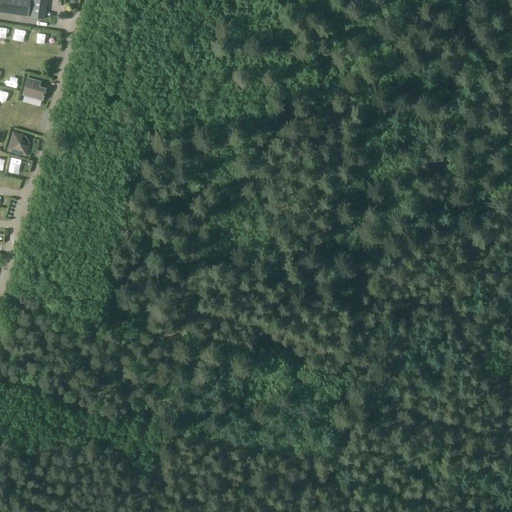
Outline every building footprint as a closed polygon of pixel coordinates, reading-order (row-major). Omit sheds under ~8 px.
[(0,0),(0,11),(27,16),(29,0),(0,0)] [(45,0),(33,0),(31,16),(43,18),(45,0)] [(22,46),(24,36),(14,34),(12,44),(22,46)] [(22,95),(42,101),(46,88),(39,86),(41,81),(27,77),(22,95)] [(21,102),(20,108),(37,110),(38,105),(21,102)] [(6,151),(26,157),(29,146),(28,146),(29,143),(25,136),(22,135),(22,134),(12,131),(6,151)] [(7,165),(5,174),(16,177),(19,168),(7,165)]
